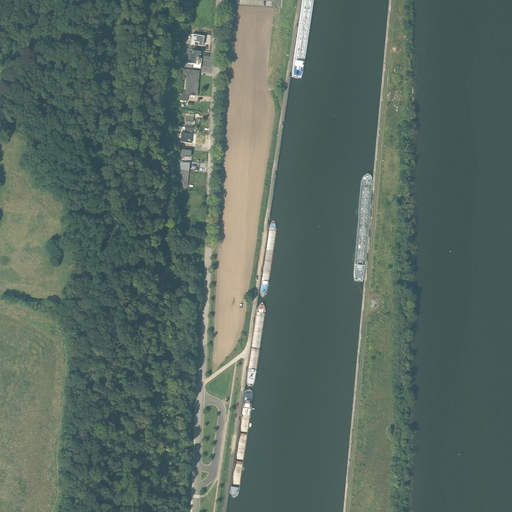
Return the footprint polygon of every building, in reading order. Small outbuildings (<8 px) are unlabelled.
[(195,43),(196,40),(200,40),(199,43),(205,43),(206,31),(193,30),(191,43),(195,43)] [(188,55),(188,62),(189,62),(190,63),(199,64),(200,57),(199,56),(199,54),(200,54),(201,53),(201,51),(191,50),(191,52),(189,52),(189,53),(188,55)] [(180,93),(179,98),(188,99),(188,94),(198,94),(199,70),(183,67),(183,73),(186,73),(185,90),(182,90),(182,93),(180,93)] [(185,120),(185,123),(193,123),(194,114),(186,114),(185,120)] [(185,123),(185,120),(183,120),(183,122),(177,121),(177,124),(182,124),(181,131),(184,131),(185,123)] [(185,123),(184,131),(186,131),(186,130),(193,131),(193,123),(185,123)] [(186,130),(186,131),(185,136),(180,136),(180,140),(192,141),(193,131),(186,130)] [(178,167),(179,167),(189,168),(190,161),(180,160),(179,160),(178,167)] [(179,167),(178,171),(178,177),(179,177),(179,185),(179,188),(186,188),(186,185),(187,185),(189,168),(179,167)]
